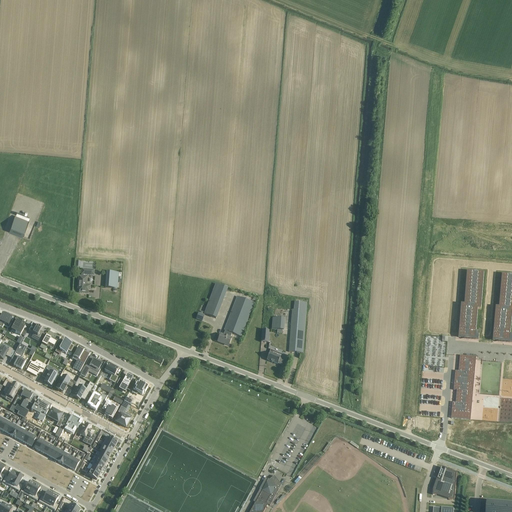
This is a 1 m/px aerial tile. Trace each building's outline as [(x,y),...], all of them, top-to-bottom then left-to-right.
[(28,221),(15,216),(9,232),(22,237),(28,221)] [(79,276),(78,289),(80,289),(79,293),(81,293),(88,294),(88,290),(90,290),(91,285),(87,285),(87,277),(87,275),(94,276),(95,270),(81,269),(81,275),(82,275),(82,276),(79,276)] [(118,273),(107,272),(105,288),(117,289),(118,273)] [(461,301),(458,338),(475,339),(478,302),(482,303),(484,273),(467,272),(465,301),(461,301)] [(496,304),(493,341),(510,342),(511,320),(511,275),(502,274),(500,304),(496,304)] [(227,288),(216,284),(215,287),(205,314),(216,319),(223,299),(226,292),(227,288)] [(224,330),(225,331),(232,334),(241,337),(254,303),(237,297),(224,330)] [(307,303),(294,302),(293,310),(292,310),(289,352),(303,353),(306,311),(307,303)] [(204,315),(198,313),(196,319),(202,321),(204,315)] [(0,322),(8,326),(11,320),(12,318),(5,315),(2,314),(0,318),(0,322)] [(284,318),(273,318),(272,329),(283,330),(284,318)] [(13,326),(11,330),(16,333),(21,336),(21,335),(24,337),(28,329),(24,326),(25,324),(24,323),(24,324),(22,323),(23,322),(18,320),(17,319),(17,320),(13,326)] [(33,325),(29,332),(33,334),(31,338),(40,343),(44,334),(39,331),(40,329),(38,328),(33,325)] [(230,338),(232,334),(225,331),(223,335),(220,334),(218,342),(229,346),(231,339),(230,338)] [(44,341),(40,348),(42,349),(42,348),(45,350),(49,344),(54,347),(60,337),(55,335),(53,339),(48,337),(47,338),(44,336),(42,340),(44,341)] [(59,346),(56,352),(60,354),(62,352),(66,354),(68,350),(71,352),(74,346),(71,345),(72,344),(65,340),(62,347),(59,346)] [(20,344),(11,360),(16,362),(14,366),(21,370),(26,362),(21,359),(24,354),(23,353),(26,348),(27,348),(20,344)] [(2,347),(0,350),(0,358),(3,360),(6,356),(9,357),(13,350),(9,348),(8,351),(2,347)] [(78,348),(72,359),(79,363),(76,370),(80,372),(88,357),(82,354),(84,351),(78,348)] [(278,353),(271,350),(267,360),(278,365),(278,363),(282,365),(284,359),(280,357),(281,357),(277,355),(278,353)] [(453,402),(451,419),(470,420),(476,357),(460,356),(459,371),(455,371),(454,390),(457,391),(456,403),(453,402)] [(89,359),(80,375),(81,376),(81,375),(85,377),(90,368),(98,373),(97,376),(96,375),(96,376),(97,377),(104,363),(103,363),(103,364),(99,361),(98,363),(96,361),(95,362),(89,359)] [(32,362),(27,371),(36,377),(39,372),(42,374),(47,366),(43,364),(41,367),(32,362)] [(109,364),(105,371),(112,375),(109,380),(115,383),(118,377),(115,376),(118,370),(109,364)] [(48,366),(44,373),(48,376),(44,383),(51,386),(54,381),(55,382),(58,377),(50,372),(52,368),(48,366)] [(120,379),(117,384),(120,386),(119,389),(125,393),(127,390),(130,392),(130,391),(134,384),(131,383),(134,378),(127,374),(127,375),(124,381),(120,379)] [(58,385),(56,389),(63,393),(67,386),(73,389),(76,383),(70,380),(69,380),(63,377),(60,381),(57,385),(58,385)] [(137,384),(132,393),(136,395),(138,393),(142,396),(144,393),(145,393),(148,387),(142,384),(142,385),(139,383),(138,385),(137,384)] [(5,388),(1,396),(6,399),(8,396),(13,399),(15,395),(16,395),(17,393),(20,387),(16,385),(16,386),(14,385),(14,386),(12,385),(9,390),(5,388)] [(79,387),(73,397),(78,399),(79,398),(85,401),(92,389),(88,386),(86,390),(79,387)] [(19,412),(17,415),(24,419),(35,401),(30,398),(32,395),(24,390),(21,396),(26,398),(21,407),(23,409),(21,413),(19,412)] [(91,401),(89,405),(93,407),(94,406),(96,407),(98,403),(103,405),(107,397),(102,394),(102,395),(103,395),(101,399),(100,398),(93,395),(90,400),(91,401)] [(102,411),(105,413),(104,415),(112,420),(118,409),(114,407),(115,405),(107,401),(102,411)] [(36,402),(31,411),(33,412),(33,411),(36,413),(38,411),(41,413),(40,415),(39,416),(44,419),(50,410),(52,406),(51,405),(50,407),(43,403),(42,404),(41,403),(40,402),(38,402),(38,403),(38,402),(36,402)] [(120,415),(116,422),(126,428),(130,420),(123,416),(128,405),(124,403),(118,413),(120,415)] [(52,409),(48,417),(58,423),(56,426),(60,428),(64,420),(61,418),(63,415),(52,409)] [(5,419),(0,427),(0,429),(3,432),(9,421),(5,419)] [(64,420),(56,434),(60,436),(64,429),(72,433),(75,428),(77,430),(79,426),(78,425),(80,422),(75,419),(76,420),(75,420),(72,419),(70,423),(69,424),(66,422),(65,423),(64,422),(64,420)] [(9,421),(3,432),(7,434),(12,425),(8,423),(9,421)] [(82,431),(80,435),(85,438),(84,439),(88,441),(87,444),(91,446),(96,436),(93,434),(94,432),(90,430),(91,427),(86,424),(84,427),(82,430),(82,431)] [(12,425),(7,434),(11,436),(10,436),(11,436),(17,425),(16,425),(15,427),(12,425)] [(17,425),(11,436),(15,439),(21,428),(17,425)] [(21,428),(15,439),(16,439),(16,438),(19,440),(24,432),(20,430),(21,428),(22,428),(21,428)] [(24,432),(19,440),(23,442),(29,432),(28,432),(27,434),(24,432)] [(29,432),(23,442),(27,445),(33,434),(29,432)] [(33,434),(27,445),(31,447),(36,439),(32,436),(33,434)] [(107,436),(104,441),(115,447),(118,442),(113,439),(107,436)] [(40,441),(35,449),(39,451),(45,441),(44,443),(40,441)] [(45,441),(39,451),(44,454),(49,443),(45,441)] [(104,442),(102,446),(112,452),(115,447),(104,441),(104,442)] [(331,444),(329,442),(323,451),(325,452),(331,444)] [(49,443),(44,454),(47,456),(53,445),(49,443)] [(53,445),(47,456),(51,458),(57,447),(56,447),(56,448),(53,446),(53,445)] [(101,448),(99,451),(110,457),(112,454),(112,452),(102,446),(101,448)] [(57,447),(51,458),(55,460),(60,449),(57,447)] [(60,449),(55,460),(58,462),(63,453),(59,452),(61,449),(60,449)] [(100,452),(98,456),(107,461),(110,457),(99,451),(100,452)] [(63,453),(58,462),(60,463),(63,465),(68,456),(63,453)] [(68,456),(63,465),(67,467),(72,457),(71,458),(68,456)] [(94,460),(105,466),(107,461),(98,456),(95,461),(94,460)] [(72,457),(67,467),(70,469),(76,458),(75,459),(72,457)] [(76,458),(70,469),(75,471),(76,469),(81,460),(76,458)] [(92,464),(91,465),(102,471),(105,466),(94,460),(92,464)] [(89,470),(99,476),(101,472),(102,471),(91,465),(92,466),(91,468),(90,470),(89,470)] [(434,490),(433,495),(437,496),(448,499),(455,500),(457,473),(441,468),(434,490)] [(89,470),(86,475),(91,477),(97,481),(99,476),(89,470)] [(3,481),(3,482),(11,487),(17,475),(12,472),(9,478),(6,477),(3,481)] [(17,475),(11,487),(15,489),(19,492),(22,486),(19,484),(23,478),(17,475)] [(253,501),(255,502),(261,505),(262,504),(260,503),(261,500),(268,504),(270,506),(281,485),(274,476),(269,480),(268,479),(268,480),(266,479),(260,490),(259,490),(253,501)] [(24,486),(21,492),(25,495),(29,497),(35,485),(30,482),(27,488),(24,486)] [(35,485),(29,497),(37,501),(38,499),(40,495),(37,494),(40,488),(39,487),(36,485),(36,486),(35,485)] [(39,501),(39,502),(47,507),(53,495),(48,492),(45,498),(42,496),(39,501)] [(53,495),(47,507),(55,511),(58,505),(55,504),(58,498),(57,497),(56,496),(54,495),(53,495)] [(277,504),(284,496),(283,495),(275,503),(277,504)] [(0,511),(4,511),(8,504),(0,500),(0,511)] [(261,505),(255,502),(249,511),(263,511),(268,504),(261,500),(260,503),(262,504),(261,505)] [(511,511),(511,505),(511,507),(508,507),(509,505),(487,503),(486,511),(511,511)]
